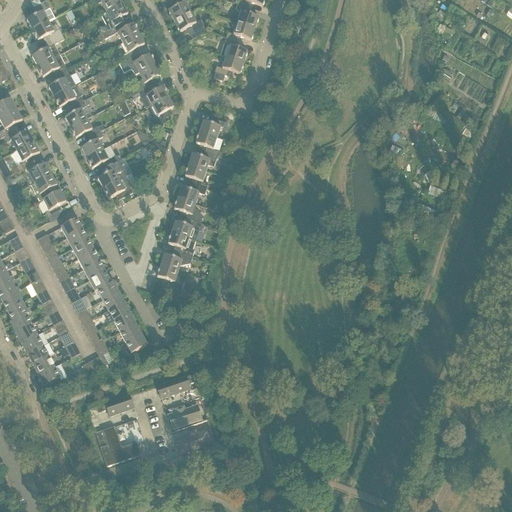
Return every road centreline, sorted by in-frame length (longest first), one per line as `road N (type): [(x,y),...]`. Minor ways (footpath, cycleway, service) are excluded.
road 1 (residential): [(1,33),(98,221),(116,222),(160,197)]
road 2 (residential): [(193,94),(237,105),(250,100),(283,0)]
road 3 (residential): [(8,457),(34,410),(0,344)]
